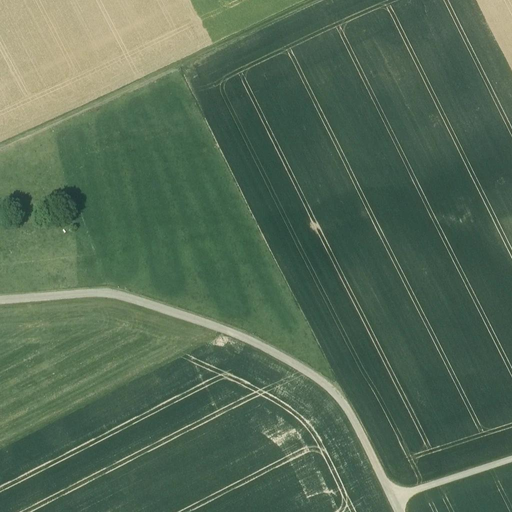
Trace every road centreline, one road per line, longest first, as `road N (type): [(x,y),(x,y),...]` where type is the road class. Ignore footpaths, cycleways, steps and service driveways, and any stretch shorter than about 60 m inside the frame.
road 1 (track): [(0,304),(118,300),(262,350),(342,402),(400,511)]
road 2 (track): [(0,148),(321,0)]
road 3 (track): [(397,505),(511,468)]
